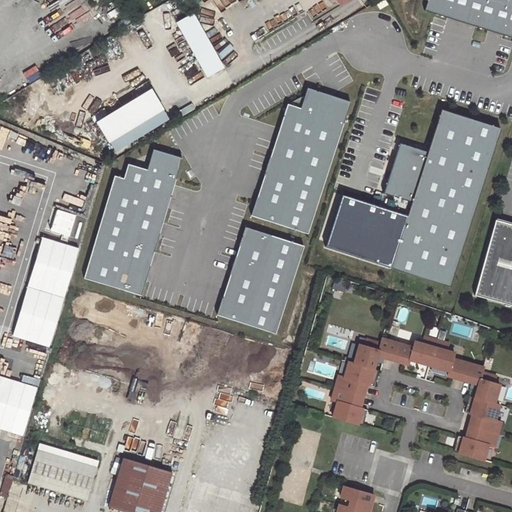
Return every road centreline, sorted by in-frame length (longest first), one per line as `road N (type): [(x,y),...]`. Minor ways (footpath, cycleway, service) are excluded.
road 1 (residential): [(376,405),(449,426),(458,395),(386,374)]
road 2 (residential): [(511,499),(401,467),(388,511)]
